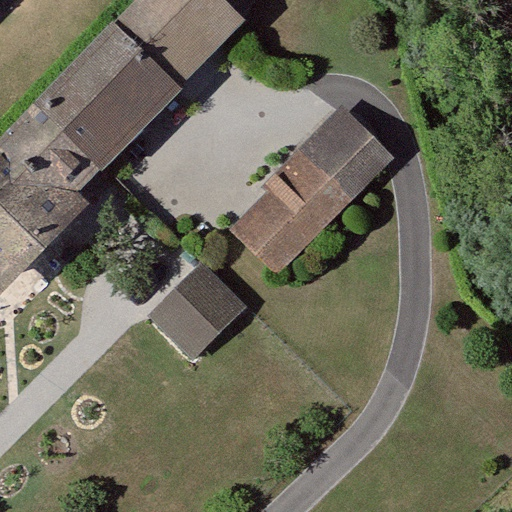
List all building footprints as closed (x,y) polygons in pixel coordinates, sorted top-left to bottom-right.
[(140,0),(116,28),(173,88),(240,21),(228,9),(218,0),(140,0)] [(218,0),(228,9),(236,0),(218,0)] [(116,28),(39,103),(102,166),(177,92),(173,88),(116,28)] [(0,291),(88,204),(76,193),(102,166),(39,103),(0,141),(0,291)] [(268,194),(230,232),(274,275),(391,157),(339,109),(261,186),(268,194)] [(247,307),(202,263),(149,317),(194,361),(247,307)]
